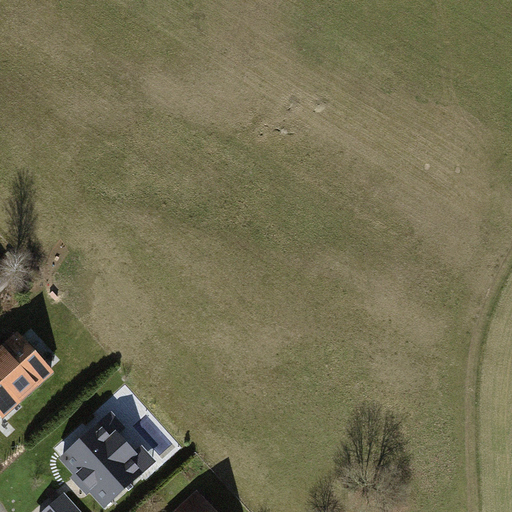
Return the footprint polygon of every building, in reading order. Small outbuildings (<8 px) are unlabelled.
[(0,268),(0,287),(9,279),(0,268)] [(50,370),(17,333),(0,348),(0,410),(2,412),(50,370)] [(99,425),(63,458),(105,505),(142,472),(129,458),(134,453),(116,434),(112,439),(99,425)] [(225,511),(210,494),(189,511),(225,511)] [(76,511),(62,495),(42,511),(76,511)]
